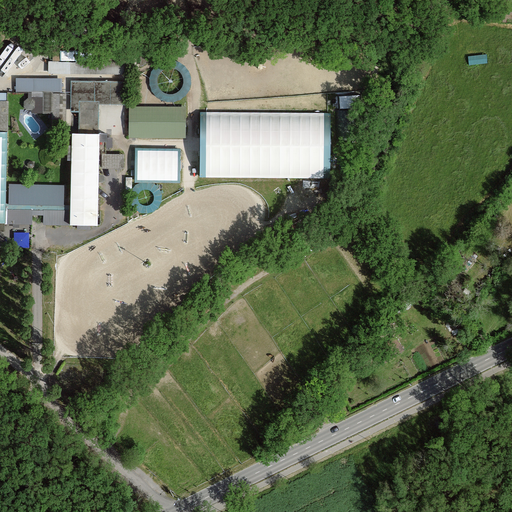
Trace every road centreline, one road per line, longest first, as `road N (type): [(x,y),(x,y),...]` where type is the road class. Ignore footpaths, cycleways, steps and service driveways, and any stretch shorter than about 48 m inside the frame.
road 1 (track): [(268,224),(314,203),(320,210),(307,242),(226,299),(128,398),(103,452)]
road 2 (tertiary): [(511,347),(176,511)]
road 3 (track): [(194,36),(403,33),(441,0)]
road 4 (unclassified): [(39,372),(79,432),(169,511)]
